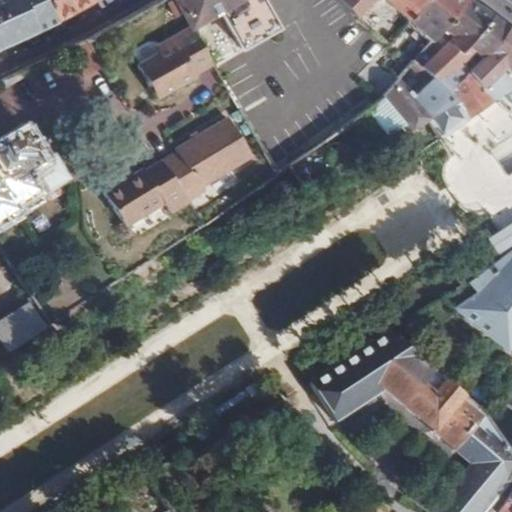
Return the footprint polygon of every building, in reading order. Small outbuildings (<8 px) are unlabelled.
[(0,0),(0,47),(33,32),(53,22),(39,0),(0,0)] [(39,0),(53,22),(77,9),(92,0),(39,0)] [(172,0),(190,30),(219,12),(240,47),(273,29),(258,0),(172,0)] [(336,0),(355,20),(359,15),(352,7),(358,0),(336,0)] [(371,0),(359,15),(355,20),(382,47),(396,32),(378,14),(386,5),(406,21),(420,0),(371,0)] [(392,83),(379,98),(404,132),(474,84),(465,73),(472,65),(454,48),(489,15),(476,5),(467,0),(457,0),(428,38),(409,63),(421,75),(403,92),(392,83)] [(428,38),(457,0),(420,0),(406,21),(428,38)] [(498,21),(489,15),(454,48),(472,65),(508,29),(498,21)] [(207,63),(184,22),(151,40),(156,48),(134,61),(154,96),(193,74),(192,71),(207,63)] [(511,31),(508,29),(472,65),(465,73),(474,84),(404,132),(398,136),(405,148),(430,127),(437,139),(471,116),(502,95),(511,102),(511,31)] [(83,40),(66,47),(79,70),(98,63),(83,40)] [(397,75),(375,55),(356,75),(379,98),(392,83),(397,75)] [(172,154),(158,161),(186,203),(200,193),(198,189),(247,157),(223,116),(171,150),(172,154)] [(20,128),(0,140),(0,217),(11,210),(15,217),(39,201),(35,195),(68,174),(52,150),(40,158),(20,128)] [(303,155),(284,171),(299,190),(316,179),(303,155)] [(167,215),(186,203),(158,161),(141,173),(139,169),(100,195),(122,229),(160,204),(167,215)] [(241,181),(248,193),(272,174),(264,164),(241,181)] [(511,247),(463,282),(470,290),(454,313),(470,327),(483,338),(510,361),(511,362),(511,247)] [(0,319),(0,348),(2,352),(39,329),(24,305),(0,319)] [(483,338),(470,327),(463,334),(476,346),(483,338)] [(311,386),(332,420),(382,389),(469,460),(426,510),(428,511),(478,511),(502,481),(511,469),(511,465),(492,428),(484,415),(386,331),(311,386)] [(495,511),(511,489),(511,486),(502,481),(478,511),(486,511),(488,510),(491,511),(495,511)] [(511,511),(511,489),(495,511),(511,511)] [(364,511),(369,503),(356,493),(345,511),(364,511)]
